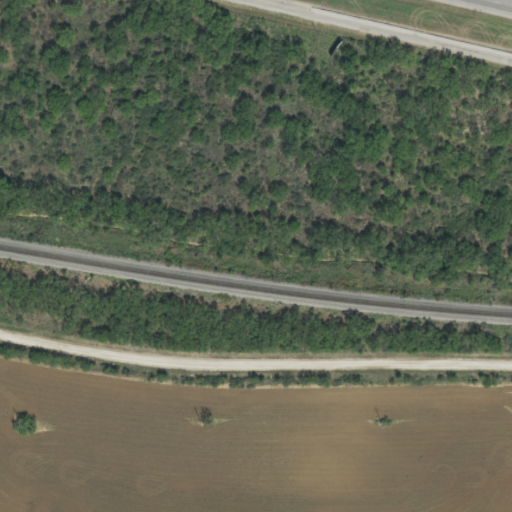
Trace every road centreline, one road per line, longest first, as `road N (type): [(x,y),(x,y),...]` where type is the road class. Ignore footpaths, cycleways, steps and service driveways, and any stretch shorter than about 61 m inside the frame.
road 1 (residential): [(511,418),(337,424),(0,345)]
road 2 (tertiary): [(511,66),(231,0)]
